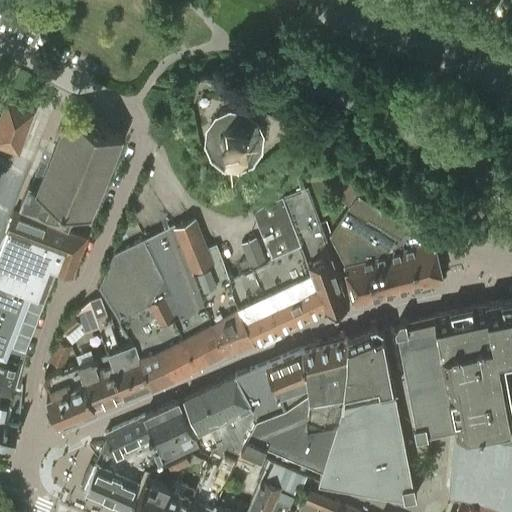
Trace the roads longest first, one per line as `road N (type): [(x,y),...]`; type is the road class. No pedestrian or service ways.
road 1 (residential): [(145,139),(82,284),(55,308),(31,400),(44,443)]
road 2 (residential): [(145,139),(131,113),(0,42)]
